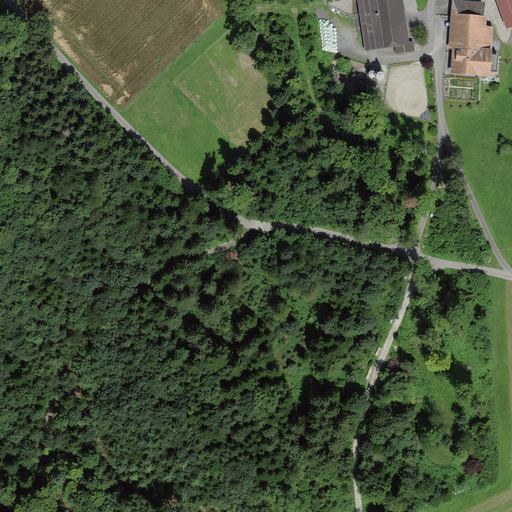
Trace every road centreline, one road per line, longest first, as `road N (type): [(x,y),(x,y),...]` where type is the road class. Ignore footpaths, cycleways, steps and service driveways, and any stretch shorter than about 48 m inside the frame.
road 1 (unclassified): [(508,274),(305,228),(255,226),(215,210),(7,0)]
road 2 (track): [(442,124),(409,289),(367,392),(354,448),(359,511)]
road 3 (unclassified): [(435,0),(442,124),(508,274)]
road 4 (track): [(255,226),(124,292)]
